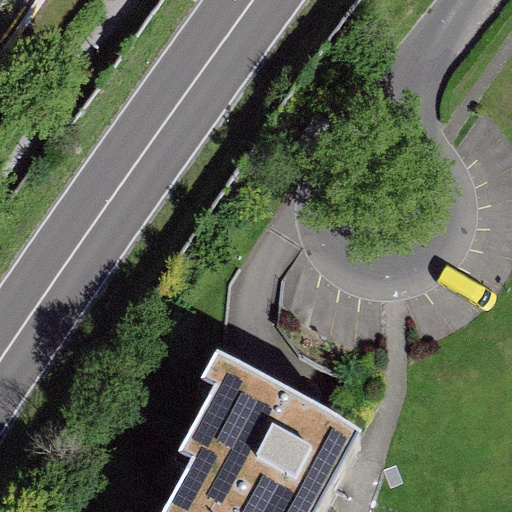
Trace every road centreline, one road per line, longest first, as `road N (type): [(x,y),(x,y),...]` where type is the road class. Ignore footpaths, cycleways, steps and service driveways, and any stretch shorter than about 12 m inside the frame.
road 1 (trunk): [(256,0),(0,366)]
road 2 (residential): [(471,0),(388,104)]
